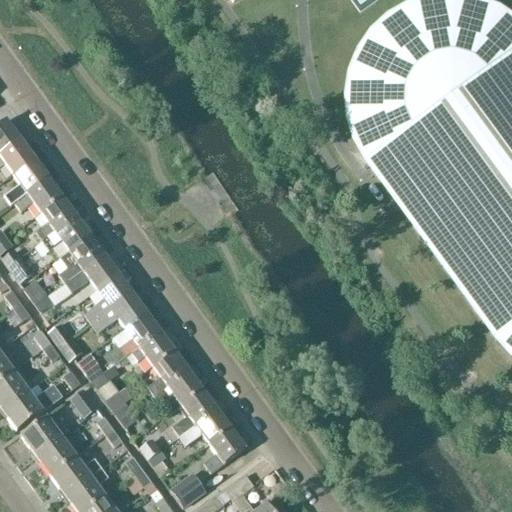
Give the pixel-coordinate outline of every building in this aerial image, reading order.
[(360,161),(494,345),(508,359),(511,362),(511,20),(502,13),(483,4),(467,0),(428,0),(420,2),(400,9),(383,20),(369,33),(357,49),(349,67),(344,86),(342,106),(345,125),(351,144),(360,161)] [(0,157),(19,144),(5,124),(0,127),(0,157)] [(33,163),(19,144),(0,157),(0,170),(4,168),(12,179),(33,163)] [(47,182),(33,163),(12,179),(19,189),(7,197),(14,206),(47,182)] [(61,201),(47,182),(14,206),(21,216),(32,207),(39,217),(61,201)] [(75,221),(61,201),(39,217),(47,227),(34,236),(41,246),(75,221)] [(47,254),(59,245),(67,256),(89,240),(75,221),(41,246),(47,254)] [(64,288),(103,259),(89,240),(67,256),(59,262),(66,272),(57,279),(64,288)] [(0,246),(0,258),(13,250),(7,242),(0,246)] [(1,263),(2,265),(7,271),(20,261),(15,254),(1,263)] [(64,288),(46,301),(35,309),(40,316),(70,295),(71,297),(88,284),(95,295),(117,279),(103,259),(64,288)] [(20,261),(7,271),(19,287),(32,278),(20,261)] [(84,319),(90,328),(132,298),(117,279),(95,295),(103,305),(84,319)] [(23,293),(30,302),(35,309),(46,301),(35,285),(23,293)] [(8,307),(13,313),(20,308),(11,296),(4,301),(8,307)] [(146,317),(132,298),(90,328),(97,337),(116,323),(123,333),(146,317)] [(22,326),(29,320),(20,308),(13,313),(22,326)] [(123,333),(131,344),(109,359),(115,368),(131,357),(160,336),(146,317),(123,333)] [(47,337),(57,350),(58,351),(70,343),(59,328),(47,337)] [(42,353),(49,348),(40,335),(33,341),(42,353)] [(174,356),(160,336),(131,357),(137,365),(144,361),(151,372),(174,356)] [(81,357),(70,343),(58,351),(69,366),(81,357)] [(0,353),(0,384),(13,374),(5,363),(14,357),(7,348),(0,353)] [(49,348),(42,353),(51,366),(58,360),(49,348)] [(188,375),(174,356),(151,372),(159,382),(146,391),(153,402),(166,392),(165,391),(188,375)] [(77,367),(86,379),(91,386),(113,371),(112,370),(103,376),(98,370),(99,369),(90,357),(77,367)] [(113,371),(91,386),(96,393),(117,377),(113,371)] [(13,374),(0,384),(0,411),(2,413),(28,394),(13,374)] [(202,394),(188,375),(165,391),(166,392),(153,402),(159,410),(172,400),(180,410),(202,394)] [(69,376),(63,381),(72,393),(78,388),(69,376)] [(28,394),(2,413),(17,434),(63,400),(53,388),(34,402),(28,394)] [(106,406),(115,418),(126,410),(123,407),(131,401),(125,392),(106,406)] [(69,403),(83,422),(97,412),(83,393),(69,403)] [(202,394),(180,410),(178,411),(185,422),(171,431),(178,441),(216,414),(202,394)] [(126,410),(115,418),(119,425),(130,417),(126,410)] [(230,433),(216,414),(178,441),(184,450),(200,439),(208,449),(230,433)] [(130,417),(119,425),(124,431),(135,423),(130,417)] [(35,459),(61,440),(67,436),(60,427),(55,431),(47,420),(21,439),(35,459)] [(105,421),(104,422),(97,427),(105,439),(113,433),(105,421)] [(114,451),(122,445),(113,433),(105,439),(114,451)] [(208,449),(215,459),(202,469),(210,479),(224,468),(223,468),(244,453),(230,433),(208,449)] [(76,460),(61,440),(35,459),(50,479),(76,460)] [(148,463),(159,454),(160,454),(152,445),(141,453),(148,463)] [(147,463),(152,471),(165,462),(159,454),(148,463),(147,463)] [(83,471),(76,460),(50,479),(64,499),(101,473),(94,463),(83,471)] [(126,467),(134,479),(142,473),(134,462),(126,467)] [(108,483),(101,473),(64,499),(73,511),(89,511),(105,500),(98,490),(108,483)] [(134,479),(144,492),(151,486),(142,473),(134,479)] [(182,511),(204,495),(191,478),(170,494),(182,511)] [(268,511),(266,509),(261,511),(251,511),(242,500),(254,491),(246,480),(225,496),(237,511),(268,511)] [(89,511),(113,511),(105,500),(89,511)] [(169,511),(163,502),(156,508),(158,511),(169,511)] [(217,502),(205,511),(206,511),(221,511),(223,510),(217,502)]
